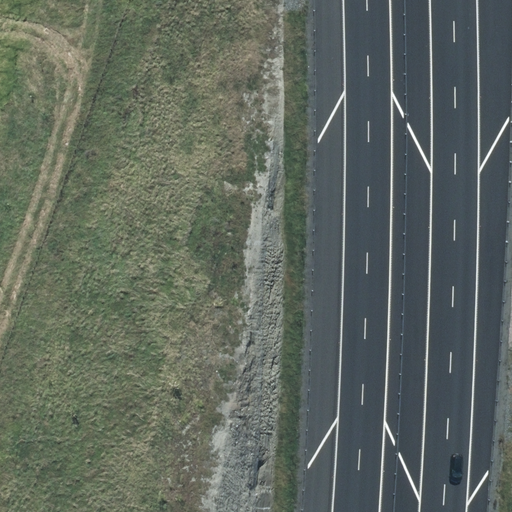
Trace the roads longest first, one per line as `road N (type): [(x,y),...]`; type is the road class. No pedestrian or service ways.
road 1 (motorway): [(361,511),(373,118),(368,0)]
road 2 (motorway): [(445,0),(454,204),(447,511)]
